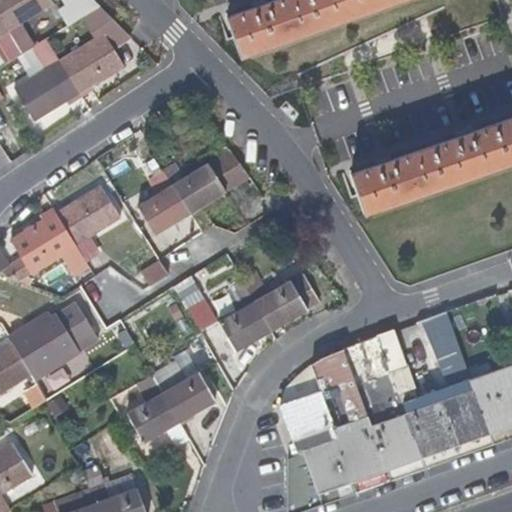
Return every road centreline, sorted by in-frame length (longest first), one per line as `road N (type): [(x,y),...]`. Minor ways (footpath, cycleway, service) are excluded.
road 1 (residential): [(386,311),(283,146),(202,61)]
road 2 (residential): [(216,511),(259,390),(309,345),(386,311)]
road 3 (residential): [(202,61),(12,186)]
road 4 (residential): [(364,511),(511,460)]
road 5 (residential): [(386,311),(511,273)]
